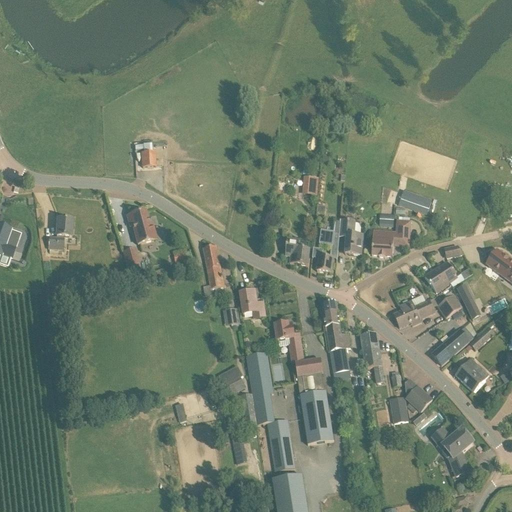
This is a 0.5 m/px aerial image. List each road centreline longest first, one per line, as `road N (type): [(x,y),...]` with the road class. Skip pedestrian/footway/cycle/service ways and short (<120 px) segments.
road 1 (residential): [(343,297),(294,281),(138,191),(25,176),(0,152)]
road 2 (residential): [(508,458),(451,388),(343,297)]
road 3 (unclassified): [(343,297),(415,255),(511,227)]
